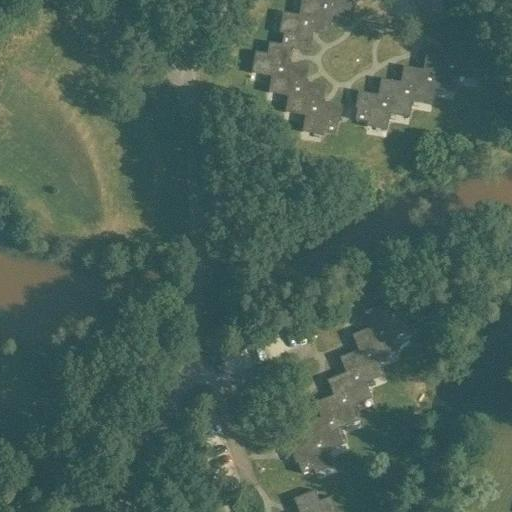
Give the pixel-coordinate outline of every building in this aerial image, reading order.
[(308,66),(289,63),(291,50),(310,53),(313,33),(329,36),(331,24),(332,17),(348,19),(351,0),(301,0),(299,15),(282,13),(279,34),(283,34),(281,45),(269,43),(267,54),(255,52),(251,74),(271,77),(268,93),(288,96),(285,113),(304,116),(302,133),(322,136),(323,131),(335,134),(337,122),(339,123),(342,105),(323,102),(326,86),(306,83),(308,66)] [(471,45),(448,41),(445,57),(426,54),(423,70),(403,67),(400,83),(381,79),(378,95),(358,92),(355,109),(357,109),(355,121),(367,123),(366,127),(387,131),(390,115),(409,118),(412,102),(432,105),(434,89),(454,93),(457,77),(477,80),(481,59),(469,57),(471,45)] [(344,309),(352,333),(369,327),(363,311),(381,305),(379,297),(344,309)] [(397,353),(391,338),(409,331),(401,311),(390,315),(386,304),(364,313),(370,328),(352,335),(358,350),(339,358),(345,373),(326,380),(333,396),(314,403),(320,418),(302,425),(308,441),(289,448),(295,464),(297,463),(302,474),(313,470),(315,474),(334,466),(328,451),(346,444),(340,428),(359,421),(353,406),(372,399),(366,383),(384,376),(378,361),(397,353)] [(315,491),(293,499),(298,511),(335,511),(330,497),(319,501),(315,491)]
